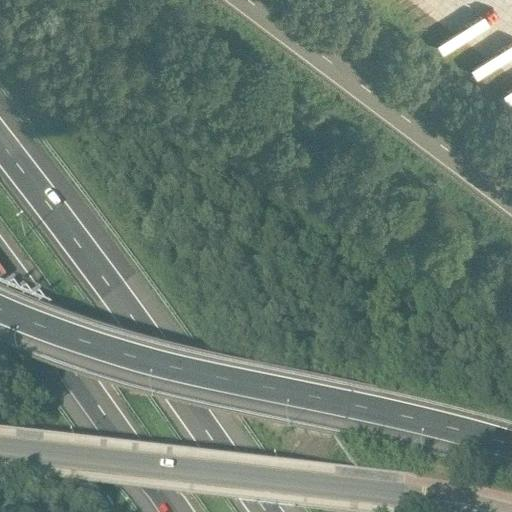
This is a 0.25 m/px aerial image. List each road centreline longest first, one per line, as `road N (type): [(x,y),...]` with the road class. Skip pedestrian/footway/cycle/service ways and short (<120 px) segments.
road 1 (trunk): [(0,310),(161,367),(511,446)]
road 2 (motorway): [(273,511),(0,135)]
road 3 (tertiary): [(460,504),(0,448)]
road 4 (motorway): [(511,200),(244,0)]
road 5 (motorway): [(0,265),(171,511)]
